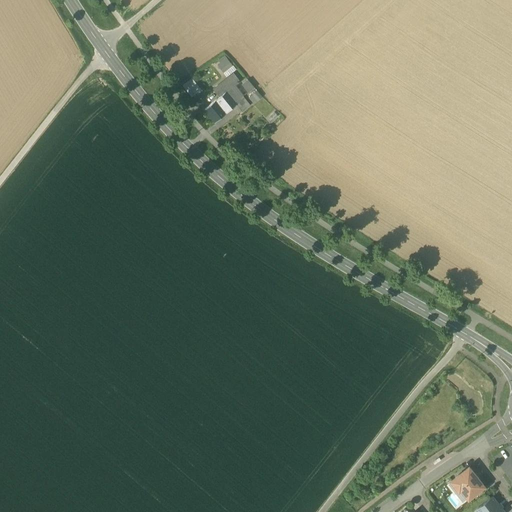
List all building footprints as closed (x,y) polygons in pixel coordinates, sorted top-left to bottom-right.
[(225,76),(235,68),(223,54),(214,61),(225,76)] [(214,89),(219,97),(226,91),(235,102),(242,96),(243,97),(234,86),(239,82),(233,74),(214,89)] [(191,77),(180,84),(189,97),(199,90),(191,77)] [(242,82),(250,91),(253,88),(246,79),(242,82)] [(237,104),(235,102),(226,91),(219,97),(204,110),(215,123),(226,113),(236,104),(237,104)] [(236,104),(242,112),(250,106),(243,97),(242,96),(235,102),(237,104),(236,104)] [(467,498),(468,499),(483,487),(478,480),(478,479),(474,475),(468,468),(451,482),(458,491),(460,489),(467,498)] [(449,484),(463,502),(467,498),(460,489),(458,491),(451,482),(449,484)] [(503,511),(492,497),(476,510),(477,511),(475,511),(503,511)]
